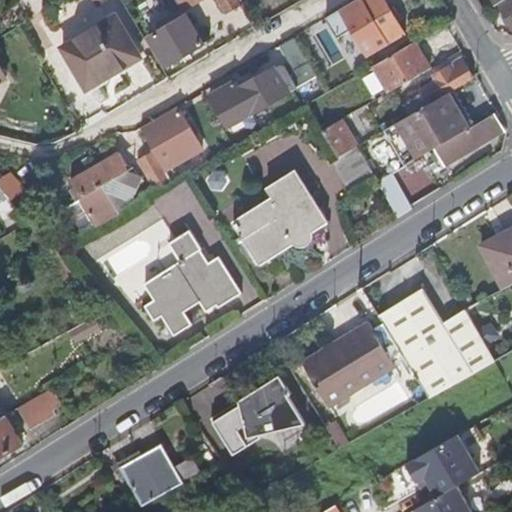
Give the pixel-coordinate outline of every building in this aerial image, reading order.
[(217,0),(226,14),(241,6),(237,0),(177,0),(184,11),(202,0),(217,0)] [(356,0),(326,18),(338,38),(353,29),(359,41),(369,36),(376,49),(403,34),(383,0),(356,0)] [(511,0),(510,0),(499,7),(511,27),(511,0)] [(150,38),(167,67),(204,44),(187,16),(172,26),(170,21),(160,27),(163,31),(150,38)] [(141,61),(116,18),(63,49),(89,92),(141,61)] [(369,36),(359,41),(367,54),(376,49),(369,36)] [(307,105),(326,94),(295,40),(280,48),(288,62),(277,73),(275,69),(240,89),(236,82),(210,97),(228,128),(252,114),(263,131),(277,123),(266,106),(270,104),(272,108),(286,99),(287,101),(292,98),(289,93),(296,89),(306,106),(307,105)] [(415,43),(374,66),(390,93),(431,69),(415,43)] [(412,115),(429,106),(448,94),(473,80),(461,59),(434,76),(437,81),(421,90),(425,97),(424,97),(408,108),(412,115)] [(469,130),(457,109),(448,94),(429,106),(412,115),(398,124),(386,131),(407,168),(437,150),(469,130)] [(495,116),(469,130),(437,150),(445,165),(503,130),(495,116)] [(342,121),(323,133),(339,158),(358,146),(342,121)] [(96,228),(130,208),(142,177),(130,172),(132,168),(125,165),(119,154),(70,182),(96,228)] [(143,170),(157,193),(171,184),(158,161),(143,170)] [(159,161),(158,161),(171,184),(172,184),(159,161)] [(274,200),(233,223),(259,265),(294,246),(297,249),(300,252),(304,253),(308,252),(311,250),(314,248),(315,244),(316,240),(315,238),(313,235),(329,225),(298,173),(268,190),(274,200)] [(393,176),(378,184),(399,220),(414,211),(411,207),(393,176)] [(5,194),(0,188),(0,203),(9,198),(5,194)] [(481,247),(503,289),(511,284),(511,238),(501,244),(498,238),(481,247)] [(199,250),(143,282),(152,299),(142,305),(150,320),(158,316),(169,335),(188,324),(180,311),(197,302),(203,312),(213,306),(215,309),(239,295),(218,257),(207,264),(199,250)] [(511,284),(503,289),(472,305),(483,326),(511,310),(509,304),(511,301),(511,284)] [(423,290),(379,316),(384,324),(406,360),(430,399),(475,373),(423,290)] [(406,360),(384,324),(373,331),(368,323),(302,364),(329,408),(396,369),(395,367),(406,360)] [(234,404),(210,419),(233,455),(261,441),(261,438),(305,425),(278,381),(240,404),(239,404),(238,403),(236,403),(234,404)] [(53,388),(19,409),(31,430),(57,415),(54,410),(63,405),(53,388)] [(5,417),(0,419),(0,457),(22,445),(5,417)] [(327,427),(340,449),(350,444),(336,422),(327,427)] [(458,436),(406,465),(417,483),(425,478),(429,484),(437,498),(458,486),(481,473),(458,436)] [(120,467),(142,506),(184,483),(162,444),(120,467)] [(180,462),(187,477),(203,470),(197,455),(180,462)] [(425,478),(417,483),(421,490),(429,484),(425,478)] [(437,498),(416,511),(471,511),(458,486),(437,498)]
